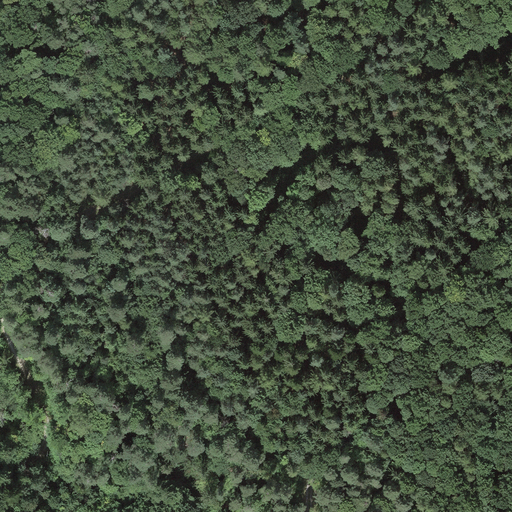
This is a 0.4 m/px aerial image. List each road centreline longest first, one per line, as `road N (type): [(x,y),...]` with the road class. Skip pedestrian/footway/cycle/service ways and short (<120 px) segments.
road 1 (track): [(0,466),(33,458),(54,418),(53,395),(3,315),(6,266),(58,226),(437,0)]
road 2 (track): [(308,511),(314,459),(473,365),(511,328)]
